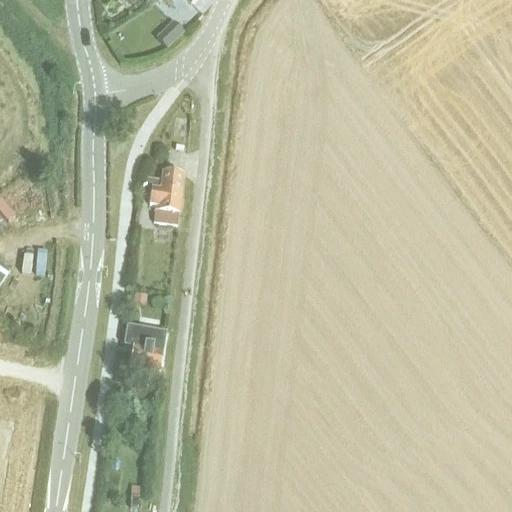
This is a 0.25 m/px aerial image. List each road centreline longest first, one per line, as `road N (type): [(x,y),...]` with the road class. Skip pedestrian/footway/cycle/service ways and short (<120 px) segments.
road 1 (residential): [(161,511),(206,51)]
road 2 (secondary): [(54,511),(89,271),(93,95)]
road 3 (residential): [(93,95),(177,79),(206,51)]
